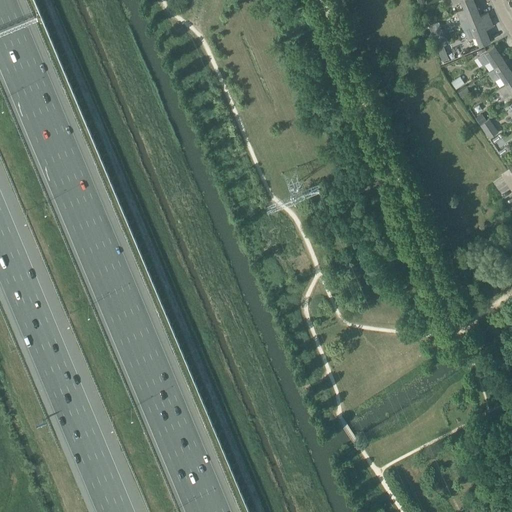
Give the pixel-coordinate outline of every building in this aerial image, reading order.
[(461,0),(464,8),(475,4),(473,0),(451,0),(453,3),(461,0)] [(468,18),(471,26),(490,18),(488,12),(480,15),(475,4),(464,8),(456,11),(460,21),(468,18)] [(493,25),(490,18),(471,26),(464,29),(468,39),(475,36),(479,45),(490,40),(485,29),(493,25)] [(444,36),(438,21),(428,24),(435,40),(444,36)] [(449,58),(444,45),(449,43),(446,37),(435,41),(442,61),(449,58)] [(498,51),(502,49),(497,43),(494,45),(477,56),(483,65),(490,60),(495,67),(495,68),(505,61),(498,51)] [(511,65),(511,63),(508,58),(505,61),(495,68),(495,67),(488,72),(494,81),(500,76),(506,83),(506,84),(511,79),(511,71),(509,67),(511,65)] [(459,76),(451,82),(456,90),(464,84),(459,76)] [(511,79),(506,84),(506,83),(499,88),(505,97),(511,92),(511,79)] [(467,88),(458,93),(462,99),(470,93),(467,88)] [(476,117),(480,124),(486,120),(482,113),(476,117)] [(489,119),(480,125),(490,138),(498,132),(489,119)] [(505,146),(499,151),(501,154),(508,150),(505,146)]
